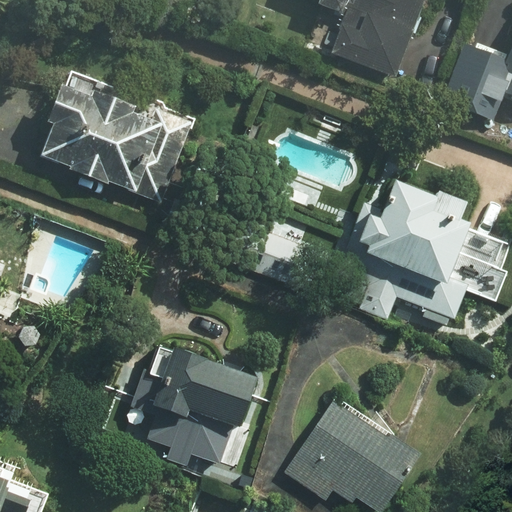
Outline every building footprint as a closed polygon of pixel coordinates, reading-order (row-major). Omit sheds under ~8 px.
[(394,80),(423,0),(313,0),(311,7),(342,19),(328,55),(394,80)] [(511,104),(511,33),(505,55),(461,40),(438,106),(496,126),(505,102),(511,104)] [(198,115),(70,70),(34,159),(160,210),(198,115)] [(385,323),(402,274),(442,288),(433,313),(454,321),(465,291),(497,303),(509,271),(503,269),(511,245),(459,226),(467,204),(433,192),(429,203),(392,188),(382,224),(364,218),(355,244),(363,247),(359,259),(371,263),(354,311),(385,323)] [(254,380),(153,347),(143,378),(159,383),(150,411),(189,423),(190,417),(237,432),(254,380)] [(372,511),(382,511),(416,456),(328,399),(282,477),(325,502),(330,493),(353,507),(355,502),(372,511)] [(0,511),(41,511),(48,493),(10,478),(14,468),(0,462),(0,511)]
